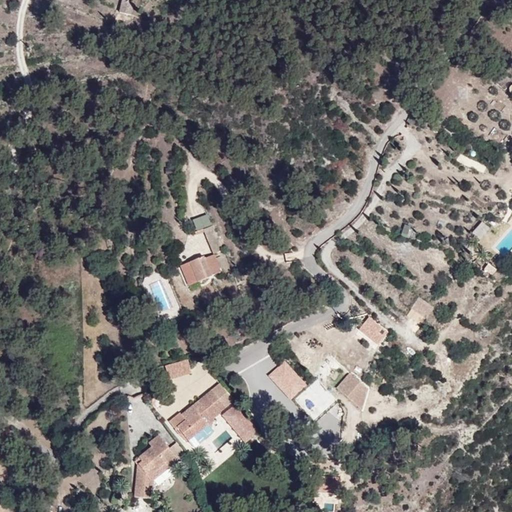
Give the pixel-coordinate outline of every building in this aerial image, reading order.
[(195,230),(211,226),(208,214),(193,218),(195,230)] [(480,240),(490,228),(482,221),(472,233),(480,240)] [(235,273),(227,250),(185,266),(210,297),(235,273)] [(487,263),(483,270),(493,275),(497,268),(487,263)] [(417,297),(411,310),(428,317),(434,304),(417,297)] [(377,345),(388,332),(370,316),(358,329),(377,345)] [(187,358),(165,366),(170,380),(192,372),(187,358)] [(291,397),(303,386),(287,370),(275,381),(291,397)] [(336,389),(360,406),(371,389),(347,373),(336,389)] [(347,403),(315,376),(293,398),(309,429),(347,403)] [(249,402),(219,378),(179,426),(207,453),(249,402)] [(183,460),(160,435),(151,442),(154,446),(141,456),(144,459),(138,463),(136,497),(153,500),(155,479),(183,460)]
